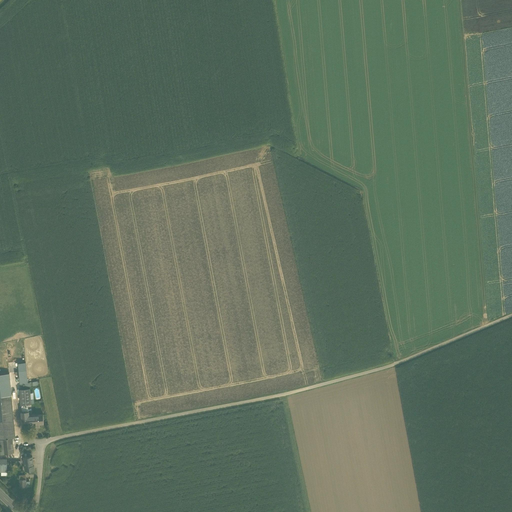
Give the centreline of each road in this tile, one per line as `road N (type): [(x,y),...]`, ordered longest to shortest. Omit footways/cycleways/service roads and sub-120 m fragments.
road 1 (unclassified): [(511,315),(393,365),(46,440),(31,511)]
road 2 (track): [(284,393),(309,511)]
